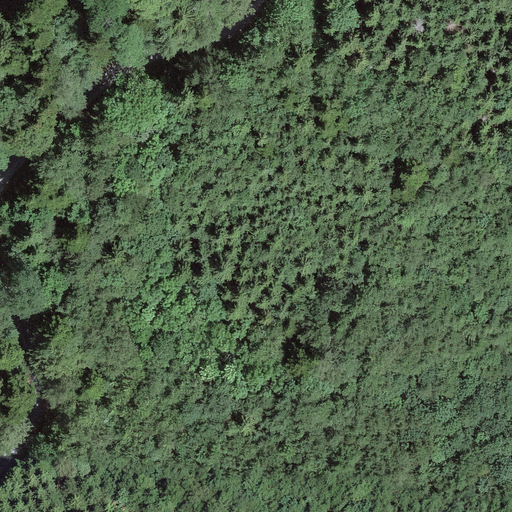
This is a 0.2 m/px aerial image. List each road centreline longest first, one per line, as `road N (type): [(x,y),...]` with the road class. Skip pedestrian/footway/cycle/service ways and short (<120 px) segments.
road 1 (track): [(0,178),(105,77),(152,52),(218,35),(257,0)]
road 2 (track): [(0,466),(38,409),(42,385),(0,278)]
